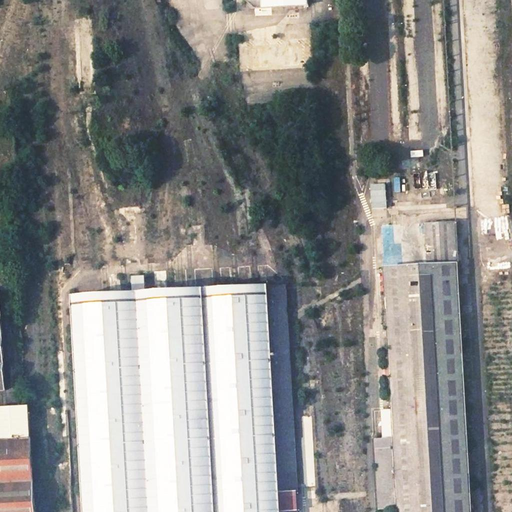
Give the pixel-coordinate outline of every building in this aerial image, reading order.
[(308,0),(260,0),(261,8),(309,7),(308,0)] [(80,96),(99,96),(95,19),(77,20),(80,96)] [(307,70),(306,44),(251,47),(253,73),(307,70)] [(203,180),(191,180),(193,218),(205,217),(203,180)] [(118,210),(143,210),(143,191),(118,191),(118,210)] [(472,511),(458,267),(383,271),(391,409),(396,509),(396,511),(472,511)] [(76,304),(87,511),(284,511),(283,492),(299,491),(288,285),(271,285),(271,294),(255,294),(235,295),(218,296),(192,297),(172,298),(151,300),(127,301),(107,302),(87,303),(76,304)]
